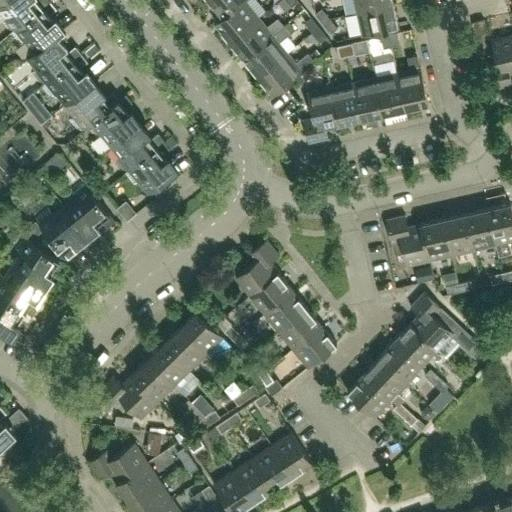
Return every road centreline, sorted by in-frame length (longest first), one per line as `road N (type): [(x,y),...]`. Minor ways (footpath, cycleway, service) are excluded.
road 1 (residential): [(67,0),(207,171),(107,262),(10,371)]
road 2 (residential): [(463,126),(303,158),(264,125),(167,0)]
road 3 (residential): [(351,465),(308,403),(316,378),(375,315),(346,200)]
road 4 (residential): [(52,388),(133,286),(236,206),(248,180)]
road 5 (residential): [(248,180),(243,152),(124,0)]
road 6 (residential): [(494,162),(346,200)]
road 7 (residential): [(87,511),(48,458),(52,388)]
road 8 (residential): [(463,126),(432,20),(418,0)]
